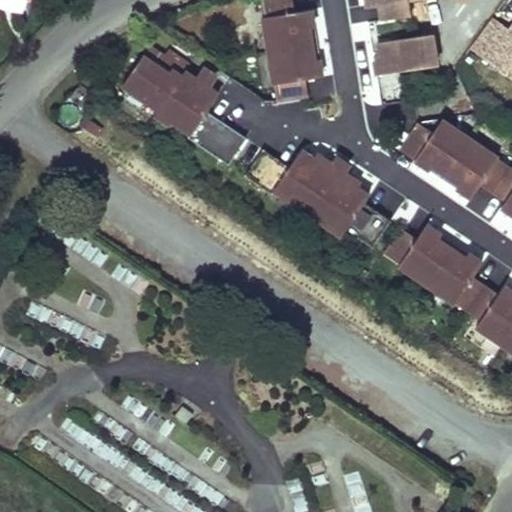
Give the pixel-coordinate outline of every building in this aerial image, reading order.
[(288,0),(264,0),(258,1),(274,98),(304,94),(301,78),(318,75),(316,62),(311,63),(308,43),(305,25),(310,24),(307,9),(290,12),(288,0)] [(360,0),(362,8),(377,6),(379,22),(410,17),(408,1),(408,0),(456,0),(464,6),(468,0),(360,0)] [(511,18),(508,25),(492,15),(469,48),(511,77),(511,18)] [(429,35),(375,44),(377,57),(371,64),(373,77),(434,67),(429,35)] [(312,42),(308,43),(311,63),(316,62),(312,42)] [(162,57),(147,46),(119,85),(154,109),(150,113),(164,123),(167,120),(189,136),(187,139),(226,166),(245,139),(207,113),(219,95),(207,88),(203,92),(195,85),(197,80),(181,70),(162,57)] [(166,51),(162,57),(181,70),(185,64),(166,51)] [(443,121),(434,134),(441,138),(449,125),(443,121)] [(511,168),(449,125),(441,138),(434,134),(420,124),(401,151),(416,160),(415,162),(427,169),(430,165),(446,176),(462,187),(459,191),(471,199),(481,186),(507,204),(504,208),(511,213),(511,168)] [(291,171),(263,152),(245,179),(272,198),(273,195),(292,208),(290,210),(319,230),(321,227),(342,242),(347,235),(373,253),(391,225),(365,207),(370,199),(357,190),(354,194),(346,189),(349,185),(336,176),(323,167),(319,171),(313,166),(316,162),(303,153),(291,171)] [(340,170),(320,156),(316,162),(313,166),(319,171),(323,167),(336,176),(340,170)] [(430,165),(427,169),(443,180),(446,176),(430,165)] [(357,190),(362,184),(340,170),(336,176),(349,185),(346,189),(354,194),(357,190)] [(462,187),(446,176),(443,180),(459,191),(462,187)] [(419,243),(404,234),(386,261),(481,326),(485,321),(491,325),(483,337),(511,357),(511,296),(504,291),(500,297),(474,280),(482,267),(470,258),(467,263),(453,253),(437,243),(440,238),(428,230),(419,243)] [(84,236),(75,243),(94,266),(103,258),(84,236)] [(437,243),(453,253),(456,249),(440,238),(437,243)] [(456,249),(453,253),(467,263),(470,258),(456,249)] [(481,326),(476,333),(483,337),(491,325),(485,321),(481,326)]
